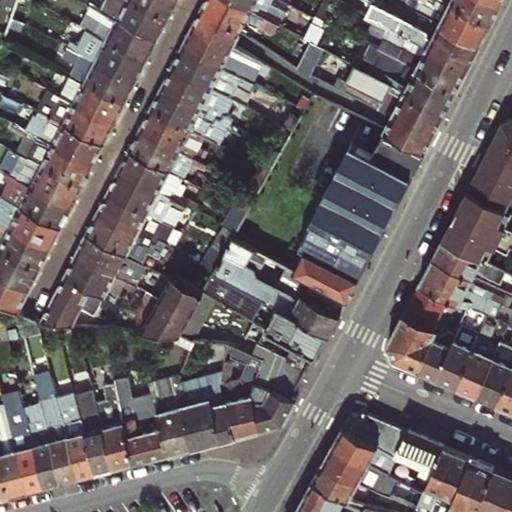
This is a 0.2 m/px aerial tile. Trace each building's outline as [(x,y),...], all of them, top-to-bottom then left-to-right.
[(113,7),(110,14),(117,17),(157,38),(168,17),(136,0),(91,0),(90,3),(87,9),(94,14),(98,7),(104,11),(107,4),(113,7)] [(136,0),(168,17),(176,0),(136,0)] [(268,9),(267,9),(261,6),(258,12),(234,0),(204,0),(199,10),(240,31),(247,16),(267,25),(270,18),(265,16),(268,9)] [(267,9),(271,0),(234,0),(258,12),(261,6),(267,9)] [(480,41),(438,21),(434,30),(373,0),(366,0),(360,11),(372,17),(468,66),(480,41)] [(396,0),(438,21),(480,41),(492,19),(453,0),(396,0)] [(453,0),(492,19),(501,0),(453,0)] [(94,14),(100,17),(107,20),(110,14),(113,7),(107,4),(104,11),(98,7),(94,14)] [(270,18),(267,25),(276,29),(279,23),(282,16),(268,9),(265,16),(270,18)] [(193,23),(233,44),(236,37),(240,31),(199,10),(196,16),(193,23)] [(96,33),(106,38),(117,17),(110,14),(107,20),(100,17),(96,24),(100,26),(96,33)] [(117,17),(106,38),(146,59),(157,38),(117,17)] [(457,87),(468,66),(372,17),(366,30),(380,38),(375,46),(457,87)] [(233,44),(193,23),(182,44),(228,68),(226,73),(234,78),(237,72),(242,74),(245,68),(253,71),(259,60),(233,44)] [(146,59),(106,38),(96,33),(80,25),(72,39),(64,35),(61,42),(68,45),(65,51),(72,55),(73,56),(76,49),(81,52),(84,45),(91,49),(88,56),(135,80),(146,59)] [(310,73),(325,46),(312,39),(298,66),(310,73)] [(170,66),(230,97),(242,74),(237,72),(234,78),(226,73),(228,68),(182,44),(170,66)] [(124,101),(135,80),(88,56),(91,49),(84,45),(81,52),(76,49),(73,56),(72,55),(65,70),(124,101)] [(357,62),(446,108),(457,87),(375,46),(372,52),(364,48),(357,62)] [(351,78),(344,90),(392,115),(389,121),(385,128),(426,147),(429,140),(446,108),(357,62),(354,61),(347,75),(351,78)] [(224,109),(230,97),(170,66),(160,87),(206,111),(204,116),(212,121),(215,115),(220,117),(224,109)] [(65,70),(54,91),(114,122),(124,101),(65,70)] [(232,112),(224,109),(220,117),(215,115),(212,121),(204,116),(206,111),(160,87),(149,107),(199,133),(217,142),(227,121),(232,112)] [(114,122),(54,91),(52,90),(50,93),(45,91),(36,108),(103,142),(114,122)] [(306,107),(312,94),(306,91),(299,103),(306,107)] [(11,122),(18,125),(92,163),(103,142),(36,108),(36,107),(28,122),(14,115),(11,122)] [(138,128),(205,163),(209,156),(192,148),(199,133),(149,107),(138,128)] [(511,116),(501,122),(467,188),(509,209),(511,203),(511,191),(509,190),(511,185),(511,177),(509,176),(511,170),(511,116)] [(92,163),(18,125),(12,138),(22,144),(18,152),(28,157),(41,163),(81,184),(92,163)] [(305,246),(360,276),(426,147),(385,128),(384,127),(373,151),(357,143),(351,155),(344,152),(317,206),(324,209),(318,220),(314,218),(300,244),(305,246)] [(128,149),(182,177),(189,163),(202,170),(206,163),(205,163),(138,128),(128,149)] [(174,191),(182,177),(128,149),(117,169),(183,204),(193,209),(196,202),(174,191)] [(41,163),(28,157),(21,171),(33,178),(41,163)] [(0,168),(3,170),(16,177),(70,205),(81,184),(41,163),(33,178),(21,171),(0,160),(0,168)] [(258,190),(270,169),(260,164),(248,185),(258,190)] [(172,224),(183,204),(117,169),(106,190),(172,224)] [(16,177),(3,170),(0,174),(0,177),(13,184),(16,177)] [(0,194),(60,225),(70,205),(16,177),(13,184),(11,188),(0,181),(0,194)] [(245,183),(233,204),(246,211),(258,190),(248,185),(245,183)] [(467,188),(442,237),(484,259),(491,244),(504,251),(511,234),(511,229),(502,224),(509,209),(467,188)] [(173,225),(172,224),(106,190),(95,212),(135,233),(142,236),(139,243),(147,247),(150,240),(154,242),(157,236),(166,240),(173,225)] [(60,225),(0,194),(0,214),(1,214),(5,216),(2,223),(8,226),(49,247),(60,225)] [(235,231),(246,211),(233,204),(222,224),(235,231)] [(95,212),(85,232),(125,253),(135,233),(95,212)] [(0,241),(8,226),(2,223),(0,226),(0,241)] [(211,244),(223,251),(233,234),(235,231),(222,224),(211,244)] [(0,241),(0,248),(38,268),(49,247),(8,226),(0,241)] [(134,284),(136,278),(144,263),(125,253),(85,232),(74,253),(121,277),(118,284),(122,286),(126,288),(129,281),(134,284)] [(223,251),(213,269),(277,304),(282,306),(326,329),(331,331),(349,296),(309,275),(302,288),(279,276),(276,283),(257,273),(261,266),(268,253),(258,248),(233,234),(223,251)] [(163,246),(166,240),(157,236),(154,242),(150,240),(147,247),(160,253),(163,246)] [(442,237),(432,255),(471,275),(474,270),(490,278),(499,282),(505,270),(484,259),(442,237)] [(211,244),(199,265),(211,272),(213,269),(223,251),(211,244)] [(360,276),(305,246),(294,267),(309,275),(349,296),(360,276)] [(0,274),(27,289),(38,268),(0,248),(0,274)] [(104,294),(115,299),(122,286),(118,284),(121,277),(74,253),(63,274),(104,294)] [(471,275),(432,255),(419,282),(442,292),(466,304),(487,313),(506,322),(511,309),(488,298),(493,287),(471,275)] [(175,264),(171,272),(202,289),(211,272),(199,265),(194,274),(175,264)] [(279,276),(261,266),(257,273),(276,283),(279,276)] [(277,304),(213,269),(211,272),(202,289),(201,290),(257,321),(265,305),(274,310),(277,304)] [(169,276),(158,296),(148,315),(173,328),(178,330),(201,290),(202,289),(171,272),(169,276)] [(155,287),(144,282),(141,288),(145,290),(158,296),(169,276),(162,273),(155,287)] [(0,300),(5,303),(17,309),(27,289),(0,274),(0,300)] [(75,321),(90,322),(104,294),(63,274),(40,319),(56,320),(75,321)] [(144,282),(136,278),(134,284),(129,281),(126,288),(138,294),(141,288),(144,282)] [(431,335),(435,337),(440,323),(437,322),(440,313),(434,310),(442,292),(419,282),(388,343),(392,357),(418,368),(431,335)] [(142,296),(135,309),(142,313),(148,315),(158,296),(145,290),(142,296)] [(450,343),(436,376),(456,384),(487,313),(466,304),(464,310),(478,317),(471,332),(457,326),(450,343)] [(326,329),(282,306),(270,328),(315,352),(315,350),(312,348),(314,345),(317,347),(326,329)] [(173,328),(148,315),(142,313),(135,325),(173,328)] [(487,313),(456,384),(476,393),(497,343),(483,337),(490,323),(503,329),(506,322),(487,313)] [(292,394),(315,352),(270,328),(257,321),(243,349),(263,359),(255,375),(265,380),(292,394)] [(113,376),(102,323),(94,322),(113,408),(120,406),(113,376)] [(178,330),(175,336),(191,345),(194,338),(178,330)] [(476,393),(496,401),(511,362),(511,334),(508,343),(499,339),(497,343),(476,393)] [(418,368),(436,376),(450,343),(435,337),(431,335),(418,368)] [(259,428),(246,378),(245,373),(237,376),(234,356),(239,347),(233,344),(229,357),(224,370),(221,378),(236,434),(259,428)] [(511,408),(511,362),(496,401),(511,408)] [(236,434),(221,378),(224,370),(179,378),(177,385),(193,445),(236,434)] [(88,372),(96,402),(104,400),(99,381),(97,382),(94,371),(88,372)] [(152,378),(170,451),(193,445),(177,385),(179,378),(182,371),(152,378)] [(81,374),(91,413),(98,412),(96,402),(88,372),(81,374)] [(134,461),(170,451),(152,378),(133,382),(130,372),(113,376),(120,406),(134,461)] [(284,421),(297,397),(292,394),(265,380),(255,375),(246,378),(259,428),(284,421)] [(3,393),(6,406),(17,448),(34,443),(22,398),(19,389),(3,393)] [(22,398),(34,443),(45,485),(62,480),(41,403),(39,393),(22,398)] [(41,403),(62,480),(78,476),(64,420),(58,399),(41,403)] [(17,448),(6,406),(0,407),(0,432),(2,439),(0,439),(0,448),(1,452),(17,448)] [(98,412),(113,467),(134,461),(120,406),(113,408),(98,412)] [(399,443),(406,428),(363,409),(348,413),(342,424),(394,452),(399,443)] [(95,472),(113,467),(98,412),(91,413),(84,415),(83,410),(80,411),(77,412),(79,417),(81,416),(95,472)] [(64,420),(78,476),(95,472),(81,416),(79,417),(77,412),(70,414),(71,418),(64,420)] [(333,442),(385,470),(389,463),(398,468),(408,447),(399,443),(394,452),(342,424),(333,442)] [(442,444),(406,428),(399,443),(408,447),(427,455),(422,464),(432,469),(442,444)] [(333,442),(323,459),(416,505),(418,501),(424,488),(416,485),(385,470),(333,442)] [(28,489),(45,485),(34,443),(17,448),(28,489)] [(418,501),(432,507),(456,450),(442,444),(432,469),(427,481),(424,488),(418,501)] [(420,478),(422,464),(427,455),(408,447),(398,468),(389,463),(385,470),(416,485),(420,478)] [(1,452),(0,448),(0,497),(12,494),(1,452)] [(28,489),(17,448),(1,452),(12,494),(28,489)] [(430,511),(432,511),(445,511),(470,455),(456,450),(432,507),(430,511)] [(470,455),(445,511),(472,511),(493,465),(470,455)] [(354,500),(369,504),(379,507),(395,511),(396,511),(413,511),(416,505),(323,459),(313,477),(348,496),(354,500)] [(472,511),(500,511),(511,484),(511,473),(493,465),(472,511)] [(325,511),(340,511),(348,496),(313,477),(301,499),(325,511)] [(427,481),(420,478),(416,485),(424,488),(427,481)] [(511,511),(511,484),(500,511),(511,511)] [(348,496),(340,511),(365,511),(369,504),(354,500),(348,496)] [(325,511),(301,499),(293,511),(325,511)]
